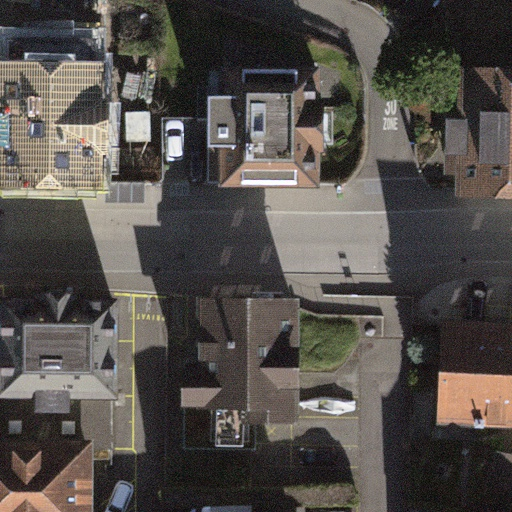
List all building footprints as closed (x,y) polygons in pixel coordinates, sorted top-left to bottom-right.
[(109,71),(1,70),(0,119),(0,154),(0,190),(0,192),(107,194),(107,161),(113,161),(113,107),(109,107),(109,71)] [(326,75),(226,73),(226,104),(215,104),(214,154),(225,154),(224,193),(325,194),(326,160),(331,160),(332,106),(325,106),(326,75)] [(511,75),(466,74),(463,203),(511,203),(511,75)] [(38,305),(1,304),(0,356),(0,405),(115,407),(122,407),(124,306),(85,306),(85,302),(38,301),(38,305)] [(305,306),(204,306),(203,376),(186,375),(185,452),(249,452),(249,431),(305,431),(305,306)] [(511,308),(438,306),(434,415),(511,418),(511,308)] [(115,407),(0,405),(0,511),(96,511),(97,454),(115,453),(115,407)] [(511,449),(493,445),(485,482),(511,487),(511,449)]
